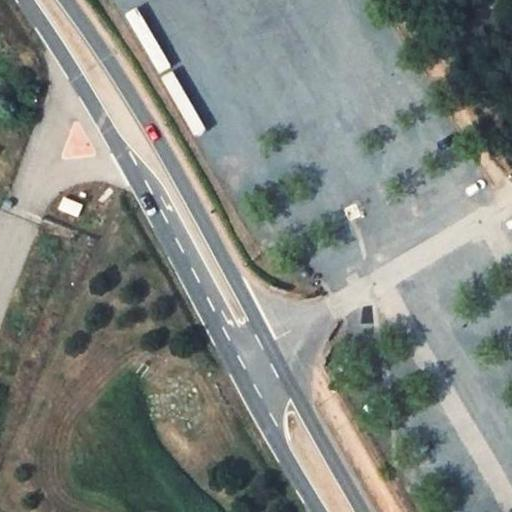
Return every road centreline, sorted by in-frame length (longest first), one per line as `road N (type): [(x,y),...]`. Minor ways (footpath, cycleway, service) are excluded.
road 1 (primary): [(25,0),(102,115),(323,511)]
road 2 (primary): [(361,511),(128,86),(66,0)]
